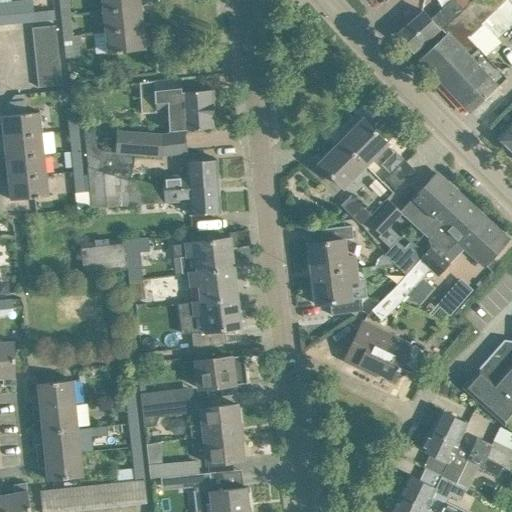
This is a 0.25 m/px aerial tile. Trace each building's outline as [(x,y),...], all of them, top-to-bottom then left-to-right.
[(35,12),(33,12),(32,0),(19,0),(12,1),(14,23),(36,21),(35,12)] [(59,0),(61,15),(71,14),(69,0),(59,0)] [(102,0),(103,11),(141,7),(140,0),(102,0)] [(421,11),(398,32),(415,51),(441,28),(473,0),(451,0),(430,19),(422,10),(421,10),(421,11)] [(447,34),(421,58),(446,85),(470,111),(506,78),(481,51),(467,36),(481,23),(497,39),(510,26),(511,28),(511,0),(473,0),(441,28),(447,34)] [(0,24),(14,23),(12,1),(0,1),(0,24)] [(106,31),(144,27),(141,7),(103,11),(106,31)] [(35,12),(36,21),(55,19),(54,10),(35,12)] [(63,36),(73,35),(71,14),(61,15),(63,36)] [(34,43),(58,41),(56,25),(32,27),(34,43)] [(144,27),(106,31),(108,53),(146,49),(144,27)] [(65,57),(66,57),(82,55),(79,34),(73,35),(63,36),(65,57)] [(35,57),(59,56),(58,41),(34,43),(35,57)] [(322,106),(351,80),(328,55),(300,81),(322,106)] [(37,72),(61,70),(59,56),(35,57),(37,72)] [(62,84),(62,82),(61,70),(37,72),(39,87),(62,84)] [(157,80),(154,80),(156,100),(157,111),(168,110),(170,130),(183,129),(195,128),(215,127),(213,89),(182,91),(181,77),(157,80)] [(68,130),(78,129),(76,108),(66,108),(68,130)] [(4,137),(42,133),(40,111),(2,115),(4,137)] [(341,141),(365,165),(388,143),(364,119),(341,141)] [(511,149),(511,122),(498,137),(511,149)] [(71,150),(81,149),(78,129),(68,130),(71,150)] [(97,148),(95,129),(84,130),(85,143),(97,148)] [(117,131),(116,152),(136,153),(162,155),(164,134),(117,131)] [(6,157),(44,153),(42,133),(4,137),(6,157)] [(343,187),(365,165),(341,141),(319,163),(343,187)] [(166,202),(165,190),(165,189),(130,180),(96,171),(102,150),(97,148),(85,143),(93,206),(166,202)] [(73,171),(83,170),(81,149),(71,150),(73,171)] [(115,152),(102,150),(96,171),(130,180),(135,156),(115,152)] [(9,178),(47,174),(44,153),(6,157),(9,178)] [(165,190),(219,186),(217,159),(187,161),(188,175),(164,177),(165,189),(165,190)] [(415,169),(406,161),(405,160),(386,180),(396,190),(415,169)] [(83,170),(73,171),(75,193),(85,192),(83,170)] [(401,211),(402,211),(424,232),(460,195),(436,172),(412,198),(412,199),(401,211)] [(9,178),(11,199),(49,195),(47,174),(9,178)] [(192,214),(220,212),(219,186),(165,190),(166,202),(191,200),(192,214)] [(360,224),(370,214),(351,195),(341,205),(360,224)] [(460,195),(424,232),(430,237),(432,245),(443,255),(446,252),(457,240),(482,215),(460,195)] [(402,211),(401,211),(391,201),(370,224),(381,234),(402,211)] [(446,252),(443,255),(451,263),(465,247),(485,266),(509,240),(482,215),(457,240),(446,252)] [(317,274),(356,268),(354,253),(347,254),(345,239),(353,238),(352,225),(321,229),(322,242),(308,243),(311,262),(315,262),(317,272),(312,273),(312,274),(317,274)] [(128,279),(142,278),(140,252),(150,251),(149,236),(124,239),(127,270),(128,279)] [(198,271),(234,267),(230,237),(173,244),(174,257),(196,255),(198,271)] [(127,270),(124,239),(124,238),(80,243),(83,274),(127,270)] [(393,244),(384,255),(405,275),(416,263),(415,263),(393,244)] [(420,257),(419,259),(430,269),(438,276),(451,263),(443,255),(432,245),(420,257)] [(400,301),(416,284),(430,269),(419,259),(415,263),(416,263),(405,275),(390,292),(400,301)] [(202,301),(237,296),(234,267),(198,271),(190,272),(191,285),(200,284),(202,301)] [(330,302),(331,315),(363,311),(362,297),(352,298),(350,282),(358,281),(356,268),(317,274),(318,284),(314,285),(316,304),(330,302)] [(130,300),(135,299),(144,298),(142,278),(128,279),(130,300)] [(416,285),(408,293),(410,294),(418,302),(432,287),(423,278),(416,285)] [(450,316),(473,289),(460,278),(437,304),(450,316)] [(188,303),(180,303),(184,333),(192,332),(193,346),(227,342),(225,328),(241,327),(237,296),(202,301),(194,302),(188,303)] [(13,298),(0,299),(0,309),(14,308),(13,298)] [(412,373),(422,351),(425,346),(412,340),(410,344),(363,322),(345,360),(359,367),(361,363),(394,379),(400,367),(412,373)] [(511,341),(505,340),(480,368),(479,368),(462,386),(505,425),(511,417),(511,341)] [(16,385),(16,371),(15,341),(0,341),(0,376),(3,377),(3,385),(16,385)] [(199,388),(235,384),(235,383),(236,383),(236,384),(246,383),(248,383),(244,354),(243,354),(243,355),(232,356),(232,357),(232,356),(183,361),(185,374),(197,373),(199,388)] [(142,404),(174,401),(172,389),(146,393),(143,361),(136,362),(141,393),(142,404)] [(32,408),(76,403),(73,379),(38,383),(40,395),(31,396),(32,408)] [(133,380),(123,381),(124,389),(126,398),(135,396),(134,388),(133,380)] [(135,396),(126,398),(127,403),(128,416),(137,415),(136,402),(135,396)] [(125,398),(115,399),(116,408),(120,411),(127,410),(126,403),(125,398)] [(174,401),(142,404),(145,427),(155,425),(159,417),(192,413),(190,399),(174,401)] [(43,431),(79,427),(76,403),(32,408),(34,420),(42,419),(43,431)] [(193,437),(240,431),(237,404),(202,408),(204,423),(191,424),(193,437)] [(458,443),(459,442),(468,422),(440,409),(430,429),(458,443)] [(139,426),(129,427),(132,445),(141,444),(139,426)] [(37,456),(81,451),(79,427),(43,431),(45,443),(36,444),(37,456)] [(459,442),(458,443),(430,429),(420,449),(448,462),(443,472),(458,479),(467,461),(497,475),(502,465),(498,462),(471,449),(459,442)] [(208,463),(244,459),(240,431),(193,437),(194,449),(207,448),(208,463)] [(506,467),(511,455),(511,448),(494,440),(492,444),(477,437),(471,449),(498,462),(502,465),(506,467)] [(141,444),(132,445),(136,480),(144,479),(141,444)] [(47,467),(48,479),(84,476),(81,451),(37,456),(39,468),(47,467)] [(90,455),(93,479),(105,477),(102,453),(90,455)] [(194,460),(149,465),(150,478),(171,476),(181,474),(196,473),(194,460)] [(196,473),(181,474),(183,487),(194,486),(211,484),(210,472),(196,473)] [(436,487),(409,474),(399,494),(434,511),(463,511),(445,503),(450,494),(460,499),(466,485),(442,474),(436,487)] [(134,504),(147,503),(144,479),(136,480),(131,480),(134,504)] [(121,505),(134,504),(131,480),(118,481),(121,505)] [(108,507),(121,505),(118,481),(112,482),(105,483),(108,507)] [(3,495),(6,511),(31,511),(26,482),(14,485),(15,493),(3,495)] [(95,508),(108,507),(105,483),(92,484),(95,508)] [(82,509),(95,508),(92,484),(79,486),(82,509)] [(211,484),(194,486),(197,511),(234,511),(250,510),(247,486),(212,490),(211,484)] [(69,511),(82,509),(79,486),(66,487),(69,511)] [(56,511),(58,511),(69,511),(66,487),(54,488),(56,511)] [(42,511),(56,511),(54,488),(41,490),(42,511)] [(434,511),(399,494),(390,511),(434,511)]
